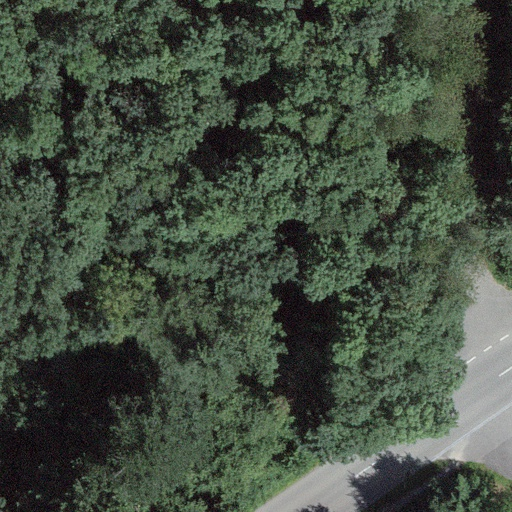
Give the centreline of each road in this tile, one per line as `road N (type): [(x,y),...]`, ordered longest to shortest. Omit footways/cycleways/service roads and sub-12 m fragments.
road 1 (track): [(483,390),(472,0)]
road 2 (tertiary): [(310,511),(511,373)]
